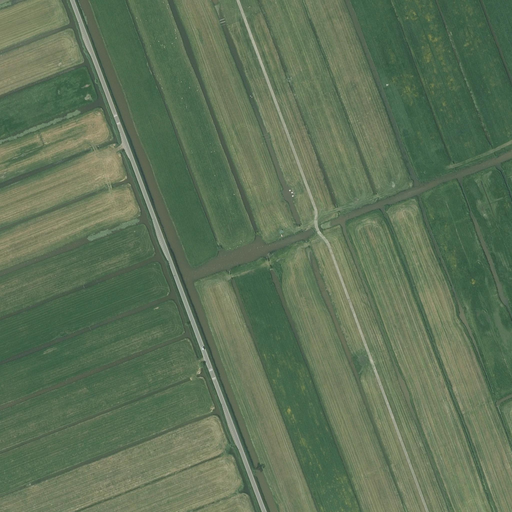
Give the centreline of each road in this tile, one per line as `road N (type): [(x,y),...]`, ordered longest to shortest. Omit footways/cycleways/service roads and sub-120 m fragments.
road 1 (track): [(427,511),(237,0)]
road 2 (unclassified): [(237,440),(72,0)]
